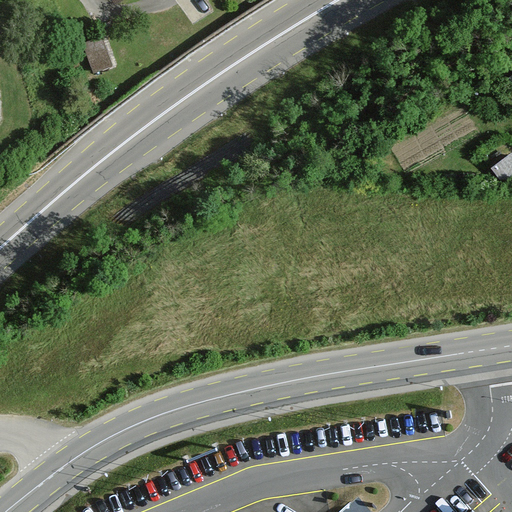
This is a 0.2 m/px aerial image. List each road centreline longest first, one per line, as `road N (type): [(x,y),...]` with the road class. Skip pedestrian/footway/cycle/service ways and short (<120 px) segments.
road 1 (residential): [(511,346),(171,411),(79,456),(8,511)]
road 2 (primary): [(343,0),(141,130),(0,247)]
